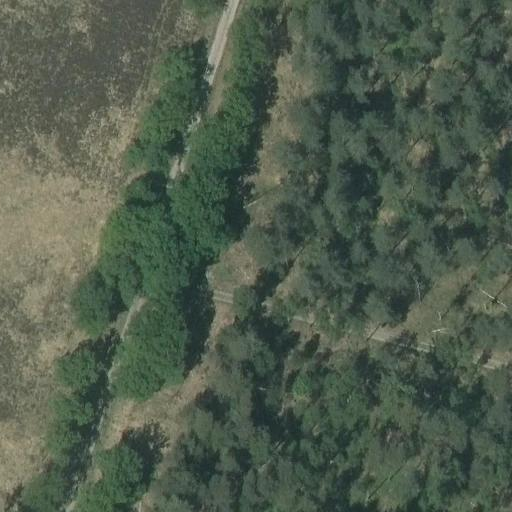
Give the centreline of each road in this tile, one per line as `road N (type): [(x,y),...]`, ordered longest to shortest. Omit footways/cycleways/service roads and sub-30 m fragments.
road 1 (track): [(152,264),(511,364)]
road 2 (track): [(229,0),(152,264)]
road 3 (track): [(67,511),(152,264)]
